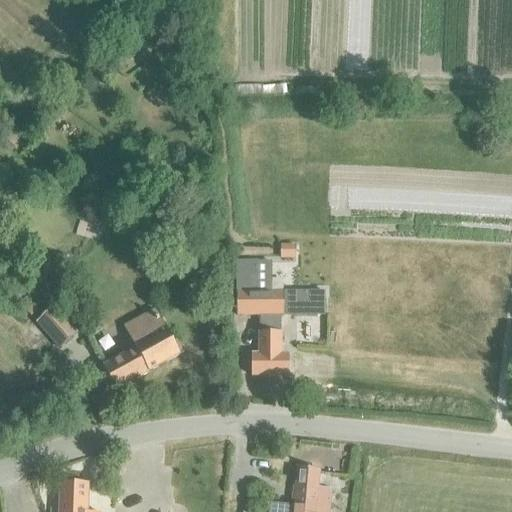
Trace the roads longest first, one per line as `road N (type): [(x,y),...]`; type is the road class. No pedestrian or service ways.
road 1 (unclassified): [(0,474),(136,430),(305,428),(511,450)]
road 2 (track): [(511,80),(242,80)]
road 3 (track): [(498,448),(511,324)]
